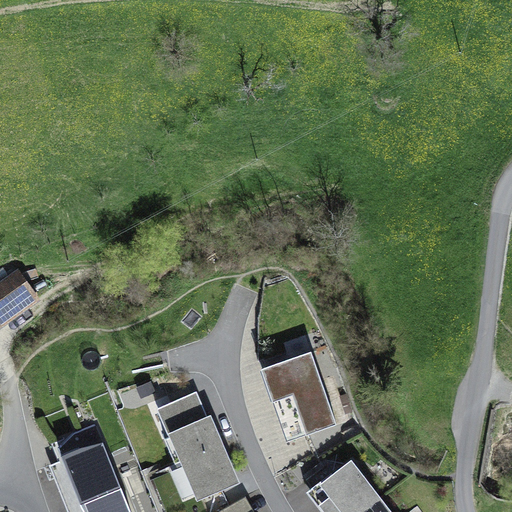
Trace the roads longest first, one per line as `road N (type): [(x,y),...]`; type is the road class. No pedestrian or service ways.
road 1 (unclassified): [(470,511),(465,467),(499,223),(511,182)]
road 2 (residential): [(282,511),(230,385),(226,347),(237,304)]
